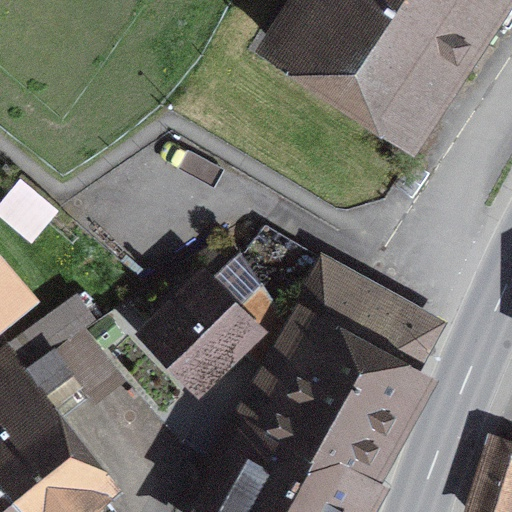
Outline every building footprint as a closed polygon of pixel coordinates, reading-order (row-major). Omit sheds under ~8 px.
[(511,0),(303,0),(265,58),(420,158),(511,14),(511,0)] [(236,342),(257,364),(285,315),(236,251),(157,323),(195,376),(236,342)] [(408,306),(317,259),(285,315),(257,364),(205,464),(229,479),(217,511),(338,511),(415,379),(380,352),(408,306)] [(0,308),(23,289),(0,262),(0,308)] [(0,351),(0,469),(31,511),(60,511),(105,479),(57,415),(82,397),(31,329),(0,351)] [(468,511),(471,511),(511,511),(511,450),(491,444),(468,511)] [(31,511),(0,469),(0,511),(31,511)]
